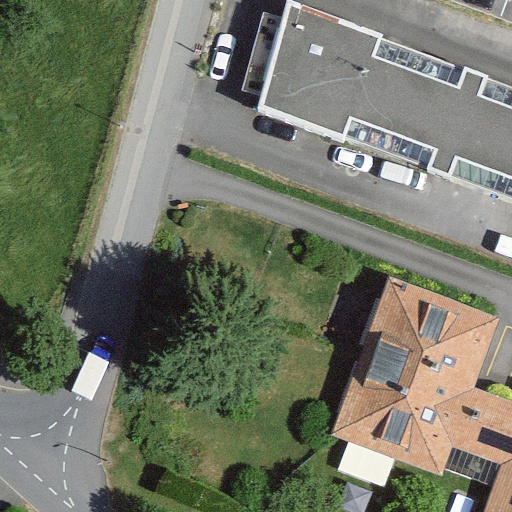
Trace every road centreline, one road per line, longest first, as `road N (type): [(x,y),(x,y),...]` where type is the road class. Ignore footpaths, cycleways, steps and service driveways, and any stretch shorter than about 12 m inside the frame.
road 1 (residential): [(24,461),(95,350),(186,0)]
road 2 (unknown): [(136,192),(511,314)]
